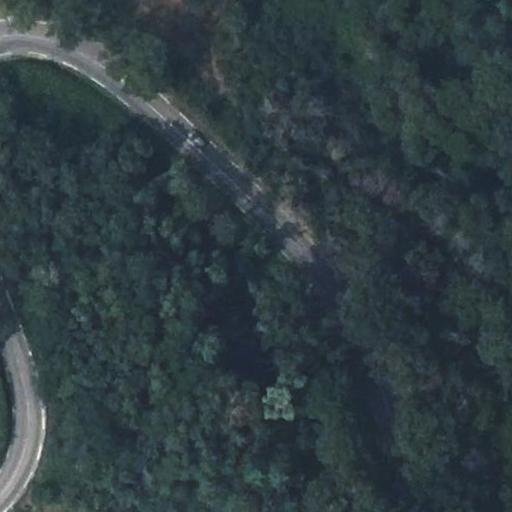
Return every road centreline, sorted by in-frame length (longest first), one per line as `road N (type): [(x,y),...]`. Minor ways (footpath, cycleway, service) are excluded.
road 1 (tertiary): [(0,36),(45,38),(78,51),(138,93),(305,252),(360,339),(420,511)]
road 2 (tertiary): [(0,498),(19,472),(27,430),(24,387),(0,313)]
road 3 (track): [(222,169),(231,0)]
